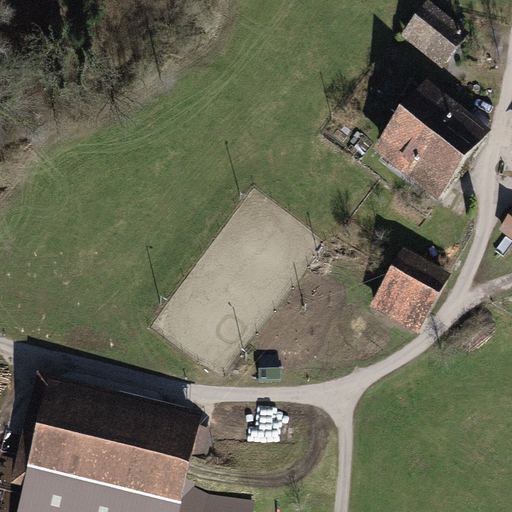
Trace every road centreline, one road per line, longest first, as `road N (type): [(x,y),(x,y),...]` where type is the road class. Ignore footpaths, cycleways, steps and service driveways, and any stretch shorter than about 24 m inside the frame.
road 1 (track): [(0,345),(130,379),(260,398),(335,391),(386,368),(432,334),(482,238),(489,187)]
road 2 (track): [(489,187),(511,64)]
road 3 (unknown): [(335,391),(348,477),(344,511)]
